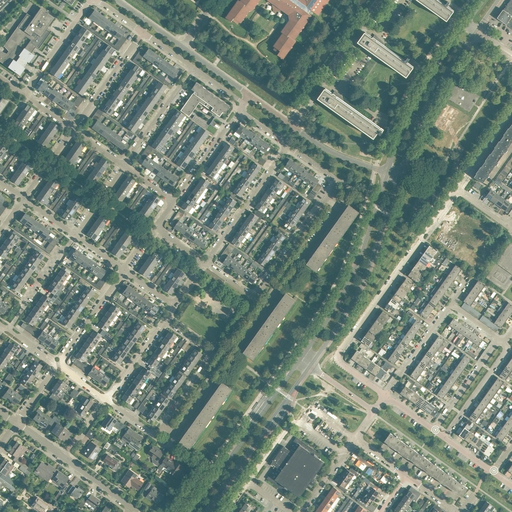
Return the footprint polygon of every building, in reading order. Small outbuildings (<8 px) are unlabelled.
[(0,0),(0,12),(12,0),(0,0)] [(242,0),(245,2),(244,4),(239,0),(238,1),(239,1),(238,3),(237,2),(234,7),(234,8),(233,9),(232,10),(233,10),(232,11),(231,11),(227,16),(228,17),(227,18),(226,18),(231,22),(232,21),(237,24),(239,22),(240,23),(242,20),(244,19),(243,18),(245,16),(247,15),(247,14),(248,11),(250,10),(251,11),(253,8),(255,7),(255,6),(256,4),(258,3),(258,1),(257,1),(257,0),(268,0),(273,3),(272,4),(274,12),(281,10),(282,10),(286,13),(287,11),(288,12),(289,15),(290,15),(290,17),(289,17),(289,18),(290,18),(290,20),(290,23),(290,24),(289,24),(287,23),(287,26),(285,28),(284,28),(284,30),(282,33),(283,33),(282,36),(281,38),(279,38),(279,40),(278,42),(276,42),(276,44),(274,47),(275,48),(274,50),(279,54),(278,55),(283,59),(283,58),(284,57),(288,52),(287,51),(289,50),(290,50),(289,49),(290,48),(291,48),(294,43),(295,41),(295,42),(296,41),(291,37),(292,36),(295,38),(297,35),(298,33),(298,34),(299,33),(298,33),(299,31),(300,32),(304,26),(303,26),(304,25),(305,25),(305,24),(306,22),(306,23),(310,18),(309,17),(310,16),(311,16),(308,13),(311,10),(318,15),(318,14),(319,12),(320,13),(325,6),(324,5),(326,3),(326,4),(327,3),(326,2),(327,0),(328,1),(328,0),(242,0)] [(417,0),(447,21),(453,12),(450,9),(451,8),(448,6),(450,3),(448,2),(445,6),(436,0),(417,0)] [(511,0),(510,0),(498,18),(511,28),(511,0)] [(48,25),(48,26),(51,22),(54,18),(40,8),(33,18),(27,14),(17,27),(19,28),(17,30),(16,29),(12,34),(14,35),(11,39),(9,38),(7,42),(4,46),(6,49),(8,51),(6,54),(3,52),(3,53),(0,51),(0,61),(20,76),(25,68),(23,67),(27,62),(29,63),(34,56),(31,53),(36,47),(39,49),(51,31),(46,27),(48,25)] [(94,22),(99,14),(94,10),(88,18),(94,22)] [(99,25),(104,17),(99,14),(94,22),(99,25)] [(104,29),(109,21),(104,17),(99,25),(104,29)] [(109,32),(115,24),(109,21),(104,29),(109,32)] [(114,36),(120,28),(115,24),(109,32),(114,36)] [(90,32),(86,30),(82,27),(78,32),(86,38),(90,32)] [(125,32),(120,28),(114,36),(119,40),(120,38),(122,35),(125,32)] [(86,38),(78,32),(75,37),(83,43),(86,38)] [(372,39),(365,33),(358,43),(406,77),(413,68),(410,66),(411,64),(408,62),(410,59),(408,58),(405,62),(376,42),(379,39),(378,38),(378,39),(375,36),(374,36),(372,39)] [(83,43),(75,37),(71,42),(79,48),(83,43)] [(79,48),(71,42),(68,47),(76,53),(79,48)] [(111,55),(115,50),(107,44),(103,49),(111,55)] [(76,53),(68,47),(64,52),(72,58),(76,53)] [(107,60),(111,55),(103,49),(99,54),(107,60)] [(148,60),(153,52),(148,49),(146,52),(144,55),(143,57),(148,60)] [(72,58),(64,52),(60,57),(68,63),(72,58)] [(153,64),(158,56),(153,52),(148,60),(153,64)] [(104,65),(107,60),(99,54),(96,60),(104,65)] [(158,67),(163,59),(158,56),(153,64),(158,67)] [(68,63),(60,57),(57,62),(65,68),(68,63)] [(163,71),(169,63),(163,59),(158,67),(163,71)] [(100,70),(104,65),(96,60),(92,65),(100,70)] [(65,68),(57,62),(53,67),(61,73),(65,68)] [(168,75),(174,67),(169,63),(163,71),(168,75)] [(142,70),(138,67),(134,64),(130,69),(138,75),(142,70)] [(97,75),(100,70),(92,65),(89,70),(97,75)] [(61,73),(53,67),(49,72),(57,78),(61,73)] [(179,70),(174,67),(168,75),(173,78),(179,70)] [(138,75),(130,69),(127,74),(135,80),(138,75)] [(93,80),(97,75),(89,70),(85,75),(93,80)] [(135,80),(127,74),(123,79),(131,85),(135,80)] [(89,86),(93,80),(85,75),(81,80),(89,86)] [(42,93),(48,85),(43,82),(44,80),(41,78),(37,84),(40,86),(37,89),(42,93)] [(131,85),(123,79),(120,84),(128,90),(131,85)] [(86,91),(89,86),(81,80),(78,85),(86,91)] [(163,92),(167,87),(159,82),(155,87),(163,92)] [(229,106),(205,89),(204,90),(202,89),(203,87),(197,83),(192,90),(195,92),(194,93),(193,93),(195,95),(193,97),(192,96),(190,99),(191,100),(189,103),(188,102),(185,105),(187,106),(185,109),(184,108),(182,111),(181,110),(181,111),(189,117),(190,116),(188,115),(199,100),(201,101),(200,102),(220,117),(223,112),(225,113),(229,106)] [(128,90),(120,84),(116,89),(124,95),(128,90)] [(48,97),(53,89),(48,85),(42,93),(48,97)] [(82,96),(86,91),(78,85),(74,90),(82,96)] [(159,97),(163,92),(155,87),(151,92),(159,97)] [(53,100),(58,92),(53,89),(48,97),(53,100)] [(124,95),(116,89),(112,94),(120,100),(124,95)] [(332,95),(325,89),(318,99),(374,138),(374,137),(378,140),(383,133),(382,132),(384,130),(381,128),(380,129),(337,98),(339,95),(338,94),(338,95),(335,92),(334,92),(332,95)] [(58,104),(63,96),(58,92),(53,100),(58,104)] [(156,103),(159,97),(151,92),(148,97),(156,103)] [(120,100),(112,94),(109,99),(117,105),(120,100)] [(63,108),(68,100),(63,96),(58,104),(63,108)] [(152,108),(156,103),(148,97),(144,102),(152,108)] [(117,105),(109,99),(105,104),(113,110),(117,105)] [(71,107),(72,105),(74,103),(73,103),(68,100),(63,108),(68,111),(71,107)] [(149,113),(152,108),(144,102),(141,107),(149,113)] [(35,110),(27,104),(23,109),(31,115),(35,110)] [(113,110),(105,104),(102,110),(110,115),(113,110)] [(145,118),(149,113),(141,107),(137,112),(145,118)] [(31,115),(23,109),(20,114),(28,120),(31,115)] [(185,116),(177,110),(174,115),(182,121),(185,116)] [(141,123),(145,118),(137,112),(133,117),(141,123)] [(28,120),(20,114),(16,119),(24,125),(28,120)] [(182,121),(174,115),(170,120),(178,126),(182,121)] [(138,128),(141,123),(133,117),(130,122),(138,128)] [(24,125),(16,119),(12,124),(20,130),(24,125)] [(97,132),(102,124),(97,120),(96,122),(94,124),(91,128),(97,132)] [(178,126),(170,120),(167,125),(174,131),(178,126)] [(56,132),(59,127),(51,122),(48,127),(56,132)] [(134,133),(138,128),(130,122),(126,127),(134,133)] [(102,135),(107,127),(102,124),(97,132),(102,135)] [(241,135),(246,128),(241,124),(236,132),(241,135)] [(174,131),(167,125),(163,130),(171,136),(174,131)] [(511,126),(502,139),(510,144),(511,142),(511,126)] [(52,138),(56,132),(48,127),(44,132),(52,138)] [(107,139),(112,131),(107,127),(102,135),(107,139)] [(206,138),(210,133),(202,128),(198,133),(206,138)] [(246,139),(251,132),(246,128),(241,135),(246,139)] [(171,136),(163,130),(159,136),(167,141),(171,136)] [(112,143),(117,135),(112,131),(107,139),(112,143)] [(251,142),(256,135),(254,134),(254,132),(252,131),(251,132),(246,139),(251,142)] [(48,143),(52,138),(44,132),(40,137),(48,143)] [(203,144),(206,138),(198,133),(195,138),(203,144)] [(117,146),(123,138),(117,135),(112,143),(117,146)] [(256,146),(261,139),(256,135),(251,142),(256,146)] [(167,141),(159,136),(156,141),(164,146),(167,141)] [(45,148),(48,143),(40,137),(37,142),(45,148)] [(128,142),(124,139),(123,138),(117,146),(122,150),(128,142)] [(199,149),(203,144),(195,138),(191,143),(199,149)] [(260,149),(265,142),(261,139),(256,146),(260,149)] [(507,150),(510,144),(502,139),(493,151),(501,157),(505,152),(506,153),(507,150)] [(85,146),(77,140),(74,145),(82,151),(85,146)] [(164,146),(156,141),(152,146),(160,151),(164,146)] [(275,149),(270,146),(265,142),(260,149),(265,152),(265,153),(267,151),(271,154),(275,149)] [(195,154),(199,149),(191,143),(188,148),(195,154)] [(235,148),(232,146),(227,143),(224,148),(231,153),(235,148)] [(82,151),(74,145),(70,150),(78,156),(82,151)] [(195,154),(188,148),(184,153),(192,159),(195,154)] [(231,153),(224,148),(220,153),(228,158),(231,153)] [(78,156),(70,150),(66,155),(74,161),(78,156)] [(497,163),(501,157),(493,151),(483,164),(492,170),(496,165),(496,166),(498,163),(497,163)] [(188,164),(192,159),(184,153),(180,158),(188,164)] [(228,158),(220,153),(217,158),(224,163),(228,158)] [(74,161),(66,155),(63,161),(71,166),(74,161)] [(153,160),(148,156),(146,158),(145,160),(142,164),(147,168),(153,160)] [(106,168),(110,163),(102,158),(98,163),(106,168)] [(185,169),(188,164),(180,158),(177,163),(185,169)] [(224,163),(217,158),(213,163),(220,168),(224,163)] [(29,170),(33,165),(25,159),(21,164),(29,170)] [(290,170),(295,163),(290,159),(289,160),(288,159),(289,159),(288,159),(285,163),(286,163),(286,164),(285,166),(290,170)] [(152,171),(158,163),(153,160),(147,168),(152,171)] [(258,172),(262,167),(255,162),(251,167),(258,172)] [(102,173),(106,168),(98,163),(94,168),(102,173)] [(157,175),(163,167),(158,163),(152,171),(157,175)] [(220,168),(213,163),(210,168),(217,173),(220,168)] [(295,174),(300,166),(295,163),(290,170),(295,174)] [(25,175),(29,170),(21,164),(17,169),(25,175)] [(488,175),(492,170),(483,164),(474,178),(474,177),(482,183),(482,184),(486,178),(487,178),(489,176),(488,175)] [(299,177),(305,170),(300,166),(295,174),(299,177)] [(162,179),(168,171),(163,167),(157,175),(162,179)] [(255,177),(258,172),(251,167),(248,172),(255,177)] [(99,179),(102,173),(94,168),(91,173),(99,179)] [(217,173),(210,168),(206,173),(209,174),(207,176),(212,180),(217,173)] [(22,180),(25,175),(17,169),(14,175),(22,180)] [(304,181),(309,173),(305,170),(299,177),(304,181)] [(167,182),(173,174),(168,171),(162,179),(167,182)] [(251,182),(255,177),(248,172),(244,177),(251,182)] [(95,184),(99,179),(91,173),(87,178),(95,184)] [(309,184),(314,177),(309,173),(304,181),(309,184)] [(178,178),(174,175),(173,174),(167,182),(172,186),(178,178)] [(18,185),(22,180),(14,175),(10,180),(18,185)] [(136,182),(128,176),(124,181),(132,187),(136,182)] [(248,187),(251,182),(244,177),(241,182),(248,187)] [(319,180),(314,177),(309,184),(314,187),(314,188),(315,186),(317,183),(319,180)] [(50,178),(47,183),(55,189),(58,183),(50,178)] [(208,179),(207,181),(203,178),(199,183),(206,188),(211,181),(208,179)] [(285,184),(280,181),(276,178),(275,180),(274,180),(273,182),(273,183),(281,189),(285,184)] [(132,187),(124,181),(120,186),(128,192),(132,187)] [(244,192),(248,187),(241,182),(237,187),(244,192)] [(55,189),(47,183),(43,188),(51,194),(55,189)] [(206,188),(199,183),(196,187),(203,193),(206,188)] [(281,189),(273,183),(269,188),(276,193),(278,194),(281,189)] [(128,192),(120,186),(117,191),(125,197),(128,192)] [(203,193),(196,187),(192,192),(199,197),(203,193)] [(241,197),(244,192),(237,187),(233,192),(241,197)] [(51,194),(43,188),(39,193),(47,199),(51,194)] [(276,193),(269,188),(266,193),(273,198),(276,193)] [(491,200),(496,193),(491,189),(490,191),(487,189),(483,194),(486,196),(486,197),(491,200)] [(125,197),(117,191),(113,197),(121,202),(125,197)] [(199,197),(192,192),(189,197),(196,202),(199,197)] [(47,199),(39,193),(36,198),(44,204),(47,199)] [(273,198),(266,193),(262,198),(269,203),(273,198)] [(496,204),(501,197),(496,193),(491,200),(496,204)] [(157,205),(160,199),(152,194),(149,199),(157,205)] [(79,206),(83,201),(75,195),(71,200),(79,206)] [(231,195),(227,202),(234,207),(237,202),(234,200),(235,198),(231,195)] [(307,207),(311,202),(302,196),(298,201),(300,202),(307,207)] [(196,202),(189,197),(185,202),(192,207),(196,202)] [(500,207),(506,200),(501,197),(496,204),(500,207)] [(269,203),(262,198),(259,203),(266,208),(269,203)] [(153,210),(157,205),(149,199),(145,204),(153,210)] [(76,211),(79,206),(71,200),(68,205),(76,211)] [(511,207),(511,204),(506,200),(500,207),(508,213),(511,207)] [(234,207),(227,202),(226,203),(224,201),(222,204),(224,205),(223,207),(230,212),(234,207)] [(192,207),(185,202),(182,207),(189,212),(192,207)] [(303,212),(307,207),(300,202),(296,207),(303,212)] [(266,208),(259,203),(255,208),(258,209),(256,212),(262,216),(264,214),(262,212),(266,208)] [(149,215),(153,210),(145,204),(141,209),(149,215)] [(72,216),(76,211),(68,205),(64,211),(72,216)] [(343,214),(338,220),(348,227),(359,213),(349,205),(344,212),(342,214),(343,214)] [(230,212),(223,207),(219,212),(227,217),(228,215),(229,216),(231,213),(230,212)] [(300,217),(303,212),(296,207),(293,212),(300,217)] [(146,220),(149,215),(141,209),(138,214),(146,220)] [(68,221),(72,216),(64,211),(60,216),(68,221)] [(223,222),(227,217),(219,212),(216,217),(223,222)] [(262,216),(256,212),(254,214),(252,212),(248,217),(255,222),(257,224),(262,216)] [(296,222),(300,217),(293,212),(289,217),(296,222)] [(24,225),(30,217),(25,213),(19,221),(24,225)] [(109,219),(101,214),(97,219),(105,225),(109,219)] [(30,228),(35,220),(30,217),(24,225),(30,228)] [(219,227),(223,222),(216,217),(212,221),(219,227)] [(255,222),(248,217),(245,222),(252,227),(255,222)] [(293,227),(296,222),(289,217),(286,222),(293,227)] [(105,225),(97,219),(94,224),(102,230),(105,225)] [(35,232),(40,224),(35,220),(30,228),(35,232)] [(184,224),(179,220),(178,222),(176,224),(175,227),(174,227),(179,231),(184,224)] [(338,242),(348,227),(338,220),(334,226),(332,229),(328,235),(338,242)] [(216,232),(219,227),(212,221),(209,226),(216,232)] [(252,227),(245,222),(241,227),(248,232),(252,227)] [(289,232),(293,227),(286,222),(282,227),(280,225),(279,228),(285,233),(287,230),(289,232)] [(40,235),(45,227),(40,224),(35,232),(40,235)] [(102,230),(94,224),(90,229),(98,235),(102,230)] [(184,235),(189,227),(184,224),(179,231),(184,235)] [(189,238),(194,231),(195,229),(190,226),(189,227),(184,235),(186,236),(185,237),(185,238),(187,239),(188,239),(189,238)] [(45,239),(50,231),(45,227),(40,235),(45,239)] [(248,232),(241,227),(240,229),(239,228),(237,231),(238,232),(245,237),(248,232)] [(283,235),(285,233),(279,228),(277,231),(279,232),(275,237),(282,242),(286,237),(283,235)] [(98,235),(90,229),(86,234),(94,240),(98,235)] [(194,242),(199,234),(200,233),(195,229),(194,231),(189,238),(191,239),(190,240),(190,241),(192,242),(193,242),(193,241),(194,242)] [(56,235),(50,231),(45,239),(50,243),(51,241),(53,239),(56,235)] [(130,242),(133,237),(125,231),(122,236),(130,242)] [(19,238),(15,235),(11,232),(8,238),(15,243),(19,238)] [(245,237),(238,232),(234,237),(241,242),(245,237)] [(199,245),(204,238),(199,234),(194,242),(199,245)] [(327,257),(338,242),(328,235),(324,241),(323,241),(322,243),(317,250),(327,257)] [(126,247),(130,242),(122,236),(118,242),(126,247)] [(241,242),(234,237),(231,242),(238,247),(241,242)] [(279,247),(282,242),(275,237),(272,242),(279,247)] [(15,243),(8,238),(4,243),(11,248),(15,243)] [(209,241),(205,239),(204,238),(199,245),(204,249),(209,241)] [(122,252),(126,247),(118,242),(114,247),(122,252)] [(275,252),(279,247),(272,242),(268,247),(275,252)] [(11,248),(4,243),(0,248),(8,253),(11,248)] [(440,254),(437,251),(430,246),(426,251),(433,256),(437,258),(440,254)] [(119,258),(122,252),(114,247),(111,252),(119,258)] [(272,257),(275,252),(268,247),(265,251),(272,257)] [(75,261),(81,253),(76,249),(69,259),(74,263),(75,261)] [(44,256),(36,250),(33,256),(40,261),(44,256)] [(327,257),(317,250),(313,256),(313,255),(311,258),(307,264),(317,271),(327,257)] [(161,257),(153,251),(149,256),(157,262),(161,257)] [(272,257),(265,251),(264,251),(260,256),(261,256),(268,261),(272,257)] [(433,256),(426,251),(422,256),(430,261),(433,256)] [(80,264),(86,256),(81,253),(75,261),(80,264)] [(233,259),(228,255),(227,257),(225,259),(224,262),(223,262),(228,266),(233,259)] [(36,266),(40,261),(33,256),(29,261),(36,266)] [(85,268),(91,260),(86,256),(80,264),(85,268)] [(157,262),(149,256),(146,261),(153,267),(157,262)] [(265,266),(268,261),(261,256),(258,261),(265,266)] [(430,261),(422,256),(419,261),(426,266),(430,261)] [(233,269),(238,262),(233,259),(228,266),(233,269)] [(90,272),(96,264),(91,260),(85,268),(90,272)] [(33,271),(36,266),(29,261),(25,266),(33,271)] [(153,267),(146,261),(142,266),(150,272),(153,267)] [(426,266),(419,261),(415,266),(423,271),(426,266)] [(238,273),(243,266),(238,262),(233,269),(238,273)] [(95,275),(101,267),(96,264),(90,272),(95,275)] [(461,269),(459,268),(456,265),(452,269),(449,267),(448,269),(451,271),(452,270),(458,275),(462,269),(461,269)] [(29,276),(33,271),(25,266),(22,271),(29,276)] [(150,272),(142,266),(138,271),(146,277),(150,272)] [(243,276),(248,269),(243,266),(238,273),(243,276)] [(425,275),(422,272),(423,271),(415,266),(412,271),(419,276),(422,278),(425,275)] [(106,271),(101,267),(95,275),(100,279),(101,279),(102,277),(103,275),(106,271)] [(185,274),(177,268),(174,274),(182,279),(185,274)] [(62,269),(58,274),(65,279),(69,274),(62,269)] [(248,280),(253,273),(248,269),(243,276),(245,278),(244,279),(246,281),(247,280),(248,280)] [(458,275),(452,270),(451,271),(450,273),(448,271),(447,273),(446,272),(445,274),(448,276),(448,275),(455,279),(458,275)] [(25,282),(29,276),(22,271),(18,276),(25,282)] [(419,276),(412,271),(408,276),(415,281),(416,281),(419,276)] [(258,276),(254,273),(253,273),(248,280),(253,283),(254,281),(255,281),(255,280),(258,276)] [(65,279),(58,274),(54,279),(62,284),(65,279)] [(178,284),(182,279),(174,274),(170,279),(178,284)] [(455,279),(448,275),(448,276),(445,279),(442,277),(441,279),(444,281),(445,280),(451,284),(455,279)] [(22,287),(25,282),(18,276),(14,282),(22,287)] [(406,278),(402,283),(410,289),(414,284),(413,284),(406,279),(406,278)] [(62,284),(54,279),(51,284),(58,289),(62,284)] [(174,289),(178,284),(170,279),(166,284),(174,289)] [(451,284),(445,280),(444,281),(441,279),(439,282),(438,283),(441,286),(441,285),(448,289),(451,284)] [(489,288),(485,285),(485,286),(478,281),(474,286),(481,291),(482,290),(484,292),(486,289),(488,290),(489,288)] [(18,292),(22,287),(14,282),(11,287),(18,292)] [(406,294),(410,289),(402,283),(399,288),(406,294)] [(58,289),(51,284),(47,289),(54,294),(58,289)] [(171,295),(174,289),(166,284),(163,289),(171,295)] [(448,289),(441,285),(441,286),(439,289),(435,286),(434,288),(437,291),(438,290),(444,294),(448,289)] [(127,297),(133,290),(128,286),(122,294),(127,297)] [(485,293),(484,292),(482,290),(481,291),(474,286),(471,291),(478,296),(478,295),(480,297),(482,293),(484,295),(485,293)] [(87,287),(84,291),(83,292),(91,297),(94,292),(87,287)] [(406,294),(399,288),(395,293),(403,299),(406,294)] [(444,294),(438,290),(437,291),(434,288),(432,291),(431,293),(434,295),(441,299),(444,294)] [(133,301),(138,294),(133,290),(127,297),(133,301)] [(482,298),(480,297),(478,295),(478,296),(471,291),(467,296),(474,301),(475,300),(477,301),(479,298),(481,300),(482,298)] [(87,302),(91,297),(83,292),(80,297),(87,302)] [(403,299),(395,293),(392,298),(399,304),(403,299)] [(51,299),(44,294),(40,299),(47,305),(51,299)] [(138,305),(143,297),(138,294),(133,301),(138,305)] [(280,302),(275,308),(285,316),(296,301),(286,294),(281,300),(279,302),(280,302)] [(441,299),(434,295),(432,299),(428,296),(427,298),(430,300),(431,299),(437,304),(441,299)] [(478,303),(477,301),(475,300),(474,301),(467,296),(463,301),(465,302),(467,304),(470,305),(470,306),(474,302),(477,304),(478,303)] [(83,307),(87,302),(80,297),(76,302),(83,307)] [(143,308),(148,301),(143,297),(138,305),(143,308)] [(399,304),(392,298),(388,303),(396,309),(399,304)] [(47,305),(40,299),(36,305),(43,310),(47,305)] [(437,304),(431,299),(430,300),(428,303),(425,301),(424,303),(427,305),(427,304),(434,309),(437,304)] [(148,312),(153,305),(148,301),(143,308),(148,312)] [(80,312),(83,307),(76,302),(72,307),(80,312)] [(396,309),(388,303),(385,308),(385,309),(385,308),(392,313),(392,314),(396,309)] [(434,309),(427,304),(427,305),(424,303),(421,306),(420,308),(421,309),(423,310),(424,309),(430,314),(434,309)] [(511,305),(509,303),(505,307),(502,304),(500,306),(504,309),(505,308),(511,313),(511,312),(511,305)] [(43,310),(36,305),(32,310),(40,315),(43,310)] [(118,309),(116,307),(115,307),(112,305),(109,310),(116,315),(119,310),(118,309)] [(159,308),(153,305),(148,312),(153,316),(159,308)] [(508,318),(511,313),(505,308),(504,309),(500,306),(498,309),(497,311),(501,314),(501,313),(508,318)] [(76,318),(80,312),(72,307),(69,312),(76,318)] [(275,330),(285,316),(275,308),(271,315),(271,314),(269,317),(265,323),(275,330)] [(430,314),(424,309),(423,310),(421,309),(419,312),(418,311),(417,313),(420,315),(426,319),(430,314)] [(40,315),(32,310),(29,315),(36,320),(40,315)] [(116,315),(109,310),(105,315),(112,320),(116,315)] [(383,311),(379,316),(387,322),(390,317),(390,316),(390,317),(383,312),(383,311)] [(72,323),(76,318),(69,312),(65,318),(72,323)] [(495,314),(494,316),(497,319),(498,318),(505,323),(508,318),(501,313),(501,314),(498,317),(495,314)] [(36,320),(29,315),(25,320),(32,325),(36,320)] [(112,320),(105,315),(101,320),(108,325),(112,320)] [(387,322),(379,316),(375,321),(383,327),(387,322)] [(69,328),(72,323),(65,318),(61,323),(69,328)] [(423,324),(414,318),(411,323),(410,322),(409,324),(412,326),(413,325),(419,330),(423,324)] [(454,328),(458,322),(453,318),(449,325),(453,328),(451,331),(453,332),(455,329),(454,328)] [(501,328),(505,323),(498,318),(497,319),(495,322),(491,319),(490,321),(492,323),(494,324),(494,323),(495,324),(497,325),(499,327),(501,328)] [(108,325),(101,320),(97,325),(101,328),(100,328),(101,329),(101,328),(105,331),(108,325)] [(383,327),(375,321),(372,326),(379,332),(383,327)] [(145,328),(141,325),(137,322),(134,328),(141,333),(145,328)] [(459,332),(463,326),(458,322),(454,328),(455,329),(458,331),(456,334),(457,336),(460,333),(459,332)] [(264,345),(275,330),(265,323),(260,329),(258,331),(259,332),(254,338),(264,345)] [(419,330),(413,325),(412,326),(410,329),(407,327),(405,329),(408,331),(409,330),(415,334),(419,330)] [(379,332),(372,326),(368,331),(376,337),(379,332)] [(464,335),(468,329),(463,326),(459,332),(460,333),(457,336),(461,338),(462,339),(465,336),(464,335)] [(137,338),(141,333),(134,328),(130,333),(137,338)] [(469,339),(473,333),(468,329),(464,335),(465,336),(468,338),(465,341),(467,343),(468,341),(470,339),(469,339)] [(101,335),(94,330),(90,335),(98,341),(101,335)] [(415,334),(409,330),(408,331),(406,334),(403,332),(402,334),(405,336),(406,335),(412,339),(415,334)] [(43,342),(48,335),(43,331),(38,338),(43,342)] [(169,331),(166,336),(173,342),(177,336),(169,331)] [(376,337),(368,331),(365,336),(372,342),(376,337)] [(134,343),(137,338),(130,333),(126,338),(134,343)] [(473,342),(478,336),(473,333),(469,339),(470,339),(468,341),(471,344),(470,345),(472,346),(474,343),(473,342)] [(48,346),(53,338),(48,335),(43,342),(48,346)] [(98,341),(90,335),(86,341),(94,346),(98,341)] [(412,339),(406,335),(405,336),(403,339),(400,337),(398,338),(399,339),(401,341),(402,340),(408,344),(412,339)] [(173,342),(166,336),(162,342),(169,347),(173,342)] [(372,342),(365,336),(361,341),(369,346),(368,347),(369,347),(371,343),(374,346),(375,344),(372,342)] [(439,336),(435,341),(441,346),(442,345),(444,342),(447,344),(448,342),(445,340),(439,336)] [(479,346),(483,340),(478,336),(473,342),(474,343),(472,346),(475,348),(477,350),(479,346)] [(58,342),(53,338),(48,346),(53,349),(58,342)] [(130,348),(134,343),(126,338),(123,343),(130,348)] [(254,360),(264,345),(254,338),(250,344),(248,346),(244,353),(254,360)] [(408,344),(402,340),(401,341),(399,339),(397,342),(396,342),(395,343),(396,344),(398,346),(399,345),(405,349),(408,344)] [(94,346),(86,341),(83,346),(90,351),(94,346)] [(445,347),(442,345),(441,346),(435,341),(431,346),(438,350),(441,352),(444,349),(445,347)] [(169,347),(162,342),(158,347),(165,352),(169,347)] [(10,343),(6,348),(13,353),(16,355),(18,353),(15,350),(17,348),(10,343)] [(126,354),(130,348),(123,343),(119,348),(126,354)] [(405,349),(399,345),(398,346),(396,344),(394,347),(393,346),(391,348),(392,349),(394,350),(395,350),(401,354),(405,349)] [(90,351),(83,346),(79,351),(86,356),(90,351)] [(435,354),(437,356),(439,353),(440,354),(441,352),(438,350),(431,346),(428,351),(434,355),(435,354)] [(165,352),(158,347),(155,352),(162,357),(165,352)] [(13,353),(6,348),(3,353),(9,358),(13,353)] [(123,359),(126,354),(119,348),(115,353),(123,359)] [(356,362),(363,352),(364,350),(362,348),(359,352),(356,350),(356,351),(351,358),(356,362)] [(202,354),(195,349),(191,354),(198,359),(202,354)] [(401,354),(395,350),(394,350),(392,354),(389,351),(388,352),(388,353),(391,355),(392,354),(398,359),(401,354)] [(86,356),(79,351),(75,356),(83,361),(86,356)] [(437,356),(435,354),(434,355),(428,351),(424,356),(431,360),(431,359),(433,356),(437,358),(438,357),(437,356)] [(162,357),(155,352),(151,357),(158,362),(162,357)] [(361,365),(366,358),(363,355),(365,353),(363,352),(356,362),(361,365)] [(9,358),(3,353),(0,357),(0,358),(6,363),(9,358)] [(119,364),(123,359),(115,353),(112,359),(119,364)] [(471,359),(463,353),(460,358),(459,357),(458,359),(461,361),(461,360),(468,364),(471,359)] [(194,365),(198,359),(191,354),(187,359),(194,365)] [(398,359),(392,354),(391,355),(389,359),(385,356),(384,358),(388,360),(394,364),(398,359)] [(434,362),(431,359),(431,360),(424,356),(421,361),(427,365),(428,364),(430,361),(433,363),(434,362)] [(156,369),(160,364),(158,362),(151,357),(147,362),(150,364),(148,367),(154,371),(156,369)] [(366,369),(371,361),(366,358),(361,365),(366,369)] [(191,370),(194,365),(187,359),(183,365),(191,370)] [(371,372),(376,365),(374,363),(375,360),(373,359),(371,361),(366,369),(371,372)] [(468,364),(461,360),(461,361),(458,364),(455,362),(454,364),(457,366),(458,365),(464,369),(468,364)] [(31,361),(29,364),(38,371),(42,366),(35,361),(34,363),(31,361)] [(431,366),(428,364),(427,365),(421,361),(417,366),(424,370),(424,369),(426,366),(430,368),(431,366)] [(187,375),(191,370),(183,365),(181,363),(177,368),(178,369),(177,370),(184,375),(185,373),(187,375)] [(376,376),(381,368),(378,366),(379,364),(378,363),(376,365),(371,372),(376,376)] [(35,376),(38,371),(29,364),(27,367),(30,369),(28,371),(35,376)] [(389,368),(384,365),(381,368),(376,376),(381,380),(383,381),(386,376),(384,374),(386,372),(389,368)] [(464,369),(458,365),(457,366),(455,369),(452,367),(451,368),(452,369),(454,371),(454,370),(461,374),(464,369)] [(427,371),(424,369),(424,370),(417,366),(414,370),(420,375),(421,374),(423,375),(425,372),(426,373),(427,371)] [(511,369),(506,366),(503,371),(509,375),(510,374),(511,371),(511,370),(511,369)] [(93,378),(98,371),(93,367),(88,374),(93,378)] [(144,367),(140,372),(147,377),(151,372),(144,367)] [(35,376),(28,371),(25,369),(23,373),(26,374),(24,376),(31,381),(35,376)] [(461,374),(454,370),(454,371),(452,369),(450,372),(448,372),(447,373),(450,376),(451,375),(457,379),(461,374)] [(183,376),(184,375),(177,370),(176,372),(177,373),(175,376),(173,374),(172,376),(174,377),(182,383),(185,377),(184,376),(183,376)] [(424,376),(423,375),(421,374),(420,375),(414,370),(410,376),(416,380),(418,381),(421,377),(423,378),(424,376)] [(98,382),(104,374),(98,371),(93,378),(98,382)] [(509,375),(503,371),(499,376),(505,380),(508,376),(511,378),(511,377),(511,375),(510,374),(509,375)] [(147,377),(140,372),(136,377),(143,383),(147,377)] [(4,385),(7,380),(11,375),(9,373),(2,383),(1,384),(4,385)] [(27,386),(31,381),(24,376),(22,374),(18,380),(22,382),(27,386)] [(109,378),(104,374),(98,382),(104,385),(109,378)] [(457,379),(451,375),(450,376),(448,379),(445,376),(444,378),(447,381),(447,380),(454,384),(457,379)] [(182,383),(174,377),(172,376),(169,381),(171,382),(178,388),(182,383)] [(143,383),(136,377),(133,383),(140,388),(143,383)] [(405,397),(411,389),(413,386),(415,382),(409,378),(407,380),(411,383),(408,387),(405,385),(405,386),(400,393),(405,397)] [(498,378),(494,383),(500,388),(501,387),(503,384),(506,386),(507,384),(504,382),(498,378)] [(59,379),(55,385),(61,389),(63,387),(66,389),(68,385),(59,379)] [(454,384),(447,380),(447,381),(445,384),(441,381),(440,383),(441,384),(443,385),(444,385),(450,389),(454,384)] [(174,393),(178,388),(171,382),(167,388),(174,393)] [(140,388),(133,383),(129,388),(136,393),(140,388)] [(216,391),(212,397),(222,405),(232,390),(222,383),(218,389),(217,389),(216,391)] [(504,389),(501,387),(500,388),(494,383),(490,388),(497,393),(497,392),(499,393),(501,390),(503,391),(504,389)] [(450,389),(444,385),(443,385),(441,384),(439,387),(438,386),(437,388),(440,390),(440,389),(447,394),(450,389)] [(61,389),(55,385),(52,389),(51,391),(57,395),(55,398),(56,399),(60,402),(62,399),(60,397),(64,391),(61,389)] [(410,400),(415,392),(417,391),(413,388),(414,387),(413,386),(411,389),(405,397),(410,400)] [(10,399),(15,392),(9,388),(3,397),(5,398),(7,397),(10,399)] [(136,393),(129,388),(125,393),(132,398),(136,393)] [(170,398),(174,393),(167,388),(163,393),(162,392),(161,393),(167,398),(168,397),(170,398)] [(447,394),(440,389),(440,390),(437,388),(434,391),(433,393),(437,395),(443,399),(447,394)] [(500,394),(499,393),(497,392),(497,393),(490,388),(487,393),(493,397),(494,397),(496,398),(498,395),(499,396),(500,394)] [(20,396),(15,392),(10,399),(13,401),(12,403),(14,405),(20,396)] [(415,404),(420,396),(415,392),(410,400),(415,404)] [(132,398),(125,393),(121,398),(129,403),(132,398)] [(167,399),(167,398),(161,393),(160,395),(161,396),(158,400),(165,406),(169,400),(167,399)] [(493,397),(487,393),(483,398),(490,402),(490,401),(492,398),(496,401),(497,399),(496,398),(494,397),(493,397)] [(420,407),(425,400),(420,396),(415,404),(420,407)] [(86,397),(83,402),(82,404),(88,409),(93,402),(86,397)] [(211,419),(222,405),(212,397),(207,404),(207,403),(205,406),(201,412),(211,419)] [(440,408),(436,406),(436,407),(432,405),(436,400),(437,401),(438,399),(435,397),(430,403),(425,411),(430,414),(434,416),(440,408)] [(493,404),(490,401),(490,402),(483,398),(480,403),(486,407),(487,406),(489,403),(492,405),(493,404)] [(145,399),(137,409),(139,411),(143,406),(144,406),(147,401),(145,399)] [(161,411),(165,406),(158,400),(154,406),(161,411)] [(425,411),(430,403),(425,400),(420,407),(425,411)] [(86,411),(88,409),(82,404),(79,402),(75,409),(78,412),(84,415),(86,412),(86,413),(87,412),(86,411)] [(490,409),(487,406),(486,407),(480,403),(476,408),(483,412),(483,411),(485,413),(487,409),(489,410),(490,409)] [(158,416),(161,411),(154,406),(150,411),(158,416)] [(486,413),(485,413),(483,411),(483,412),(476,408),(473,413),(479,417),(480,416),(482,413),(485,415),(486,413)] [(39,423),(45,414),(38,409),(35,413),(37,414),(33,418),(39,423)] [(154,421),(158,416),(150,411),(147,416),(149,418),(147,421),(150,423),(152,420),(154,421)] [(201,434),(211,419),(201,412),(197,418),(196,418),(195,420),(195,421),(191,427),(201,434)] [(483,418),(480,416),(479,417),(473,413),(469,418),(477,424),(480,419),(482,420),(483,418)] [(57,418),(58,417),(58,416),(56,415),(55,417),(54,416),(52,419),(45,414),(39,423),(45,427),(48,422),(52,425),(57,418)] [(102,424),(106,427),(110,430),(113,425),(120,431),(125,425),(120,422),(119,423),(116,420),(116,421),(112,419),(113,418),(108,415),(102,424)] [(58,436),(64,428),(57,423),(60,420),(59,419),(60,418),(58,417),(57,418),(52,425),(51,426),(54,428),(52,432),(58,436)] [(511,418),(510,417),(509,418),(507,421),(504,419),(503,420),(506,423),(506,422),(511,425),(511,418)] [(511,427),(511,425),(506,422),(506,423),(504,426),(500,423),(499,425),(500,426),(502,428),(503,427),(509,431),(511,427)] [(464,439),(470,431),(471,429),(472,427),(474,425),(472,423),(470,426),(469,425),(467,429),(464,427),(464,428),(459,435),(464,439)] [(509,431),(503,427),(502,428),(500,426),(498,429),(497,428),(496,430),(497,431),(499,432),(506,436),(509,431)] [(190,449),(201,434),(191,427),(186,433),(184,435),(185,435),(180,442),(190,449)] [(71,433),(67,430),(64,428),(58,436),(64,440),(65,438),(67,439),(71,433)] [(129,428),(126,432),(122,438),(129,444),(128,445),(138,451),(142,445),(139,443),(143,438),(136,433),(136,434),(129,429),(129,428)] [(95,433),(89,429),(85,435),(91,439),(95,433)] [(469,442),(474,435),(476,432),(471,429),(470,431),(464,439),(469,442)] [(506,436),(499,432),(497,431),(495,434),(493,433),(492,435),(496,437),(502,441),(506,436)] [(397,451),(403,442),(398,438),(399,438),(396,436),(396,437),(390,433),(384,441),(397,451)] [(474,446),(479,438),(474,435),(469,442),(474,446)] [(316,474),(317,472),(324,463),(325,462),(319,458),(321,455),(296,437),(288,449),(283,446),(271,464),(275,467),(267,479),(285,492),(288,489),(300,497),(308,485),(311,488),(319,476),(316,474)] [(479,449),(484,442),(479,438),(474,446),(479,449)] [(504,446),(500,443),(494,438),(492,441),(498,445),(503,448),(504,446)] [(17,442),(14,447),(23,454),(27,449),(17,442)] [(100,448),(95,445),(91,442),(83,454),(93,461),(101,450),(100,448)] [(410,460),(416,451),(411,448),(412,447),(409,445),(409,446),(403,442),(397,451),(410,460)] [(484,453),(489,445),(484,442),(479,449),(484,453)] [(494,449),(489,445),(484,453),(489,457),(489,456),(494,449)] [(23,454),(14,447),(10,452),(9,452),(15,457),(13,460),(21,466),(30,472),(32,469),(22,462),(19,459),(23,454)] [(148,454),(152,457),(153,463),(158,466),(157,466),(158,466),(162,460),(160,458),(164,453),(160,450),(159,451),(153,447),(148,454)] [(423,469),(429,460),(424,457),(424,456),(422,454),(421,455),(416,451),(410,460),(423,469)] [(107,454),(103,461),(109,465),(107,468),(110,465),(113,467),(112,469),(116,471),(121,464),(107,454)] [(171,460),(166,457),(161,464),(156,471),(159,473),(164,466),(170,470),(169,471),(176,476),(183,467),(176,462),(174,464),(171,462),(171,461),(171,460)] [(5,460),(1,465),(10,471),(14,466),(4,459),(5,460)] [(436,478),(442,470),(437,466),(437,465),(435,463),(434,464),(429,460),(423,469),(436,478)] [(48,481),(56,470),(50,466),(49,468),(41,462),(38,466),(34,472),(48,481)] [(10,471),(1,465),(0,466),(0,472),(1,473),(1,474),(0,476),(0,477),(11,485),(13,483),(8,474),(10,471)] [(21,466),(19,469),(28,475),(30,472),(21,466)] [(359,474),(352,469),(352,470),(351,472),(347,469),(346,471),(345,470),(343,473),(351,479),(354,475),(357,476),(359,474)] [(129,470),(121,481),(130,487),(131,485),(138,490),(142,484),(138,481),(139,480),(136,478),(137,476),(129,470)] [(447,473),(442,470),(436,478),(449,487),(455,479),(450,475),(450,474),(448,473),(447,473)] [(64,493),(69,485),(65,482),(68,478),(67,479),(62,475),(58,472),(57,473),(56,474),(52,480),(62,487),(59,490),(64,493)] [(351,479),(343,473),(340,478),(348,483),(351,479)] [(11,485),(0,477),(0,489),(0,490),(2,488),(1,487),(2,485),(4,485),(4,486),(6,487),(7,487),(10,489),(10,490),(12,491),(13,491),(15,488),(11,485)] [(348,483),(340,478),(338,481),(337,483),(341,486),(340,488),(347,493),(348,491),(347,490),(345,488),(348,483)] [(460,483),(455,479),(449,487),(462,497),(462,496),(468,488),(468,489),(468,488),(462,484),(463,483),(461,482),(460,483)] [(375,489),(377,486),(370,481),(368,485),(371,487),(368,491),(377,497),(378,494),(379,492),(375,489)] [(163,495),(155,490),(156,489),(148,482),(144,489),(149,492),(147,496),(157,503),(159,501),(160,500),(163,495)] [(72,485),(67,492),(76,499),(78,497),(79,498),(82,495),(85,490),(79,486),(77,489),(72,485)] [(341,492),(333,487),(330,492),(337,497),(341,492)] [(409,490),(405,495),(412,500),(416,495),(409,490)] [(373,502),(377,497),(368,491),(365,496),(373,502)] [(59,492),(54,499),(57,502),(62,495),(59,492)] [(337,497),(330,492),(326,497),(334,502),(337,497)] [(81,502),(78,506),(81,508),(83,504),(85,502),(91,506),(90,508),(90,509),(91,511),(93,510),(95,508),(98,503),(98,504),(99,503),(99,502),(100,501),(91,495),(88,499),(85,497),(82,501),(81,502)] [(412,500),(405,495),(402,500),(409,505),(412,500)] [(371,504),(373,502),(365,496),(362,500),(359,498),(357,501),(364,507),(365,507),(363,506),(365,503),(369,506),(371,504)] [(334,502),(326,497),(323,502),(330,507),(334,502)] [(51,511),(53,509),(49,506),(37,498),(31,506),(33,508),(37,511),(38,510),(40,511),(42,511),(46,508),(51,511)] [(409,505),(402,500),(398,505),(405,510),(409,505)] [(486,501),(483,506),(490,511),(491,511),(495,508),(486,501)] [(330,507),(323,502),(319,506),(327,511),(330,507)] [(248,511),(252,508),(247,504),(246,503),(242,508),(247,511),(248,511)]
